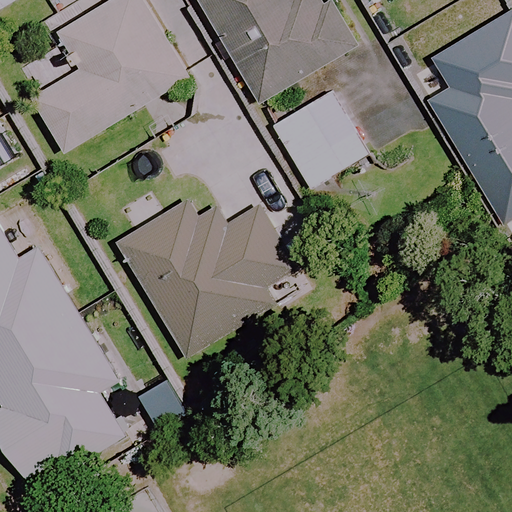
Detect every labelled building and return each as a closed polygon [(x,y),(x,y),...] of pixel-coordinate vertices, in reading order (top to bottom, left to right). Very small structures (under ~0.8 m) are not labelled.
[(0,0),(0,12),(19,0),(0,0)] [(191,79),(142,0),(117,0),(65,32),(87,67),(36,98),(69,153),(191,79)] [(203,0),(263,104),(357,50),(328,0),(203,0)] [(388,0),(430,72),(475,46),(457,15),(484,0),(388,0)] [(373,154),(335,92),(276,128),(315,191),(373,154)] [(0,214),(30,198),(0,146),(0,289),(14,282),(0,258),(0,214)] [(228,229),(209,197),(124,247),(189,358),(276,307),(265,288),(299,269),(263,209),(228,229)] [(125,415),(107,385),(0,449),(0,498),(7,511),(19,511),(140,440),(125,415)]
